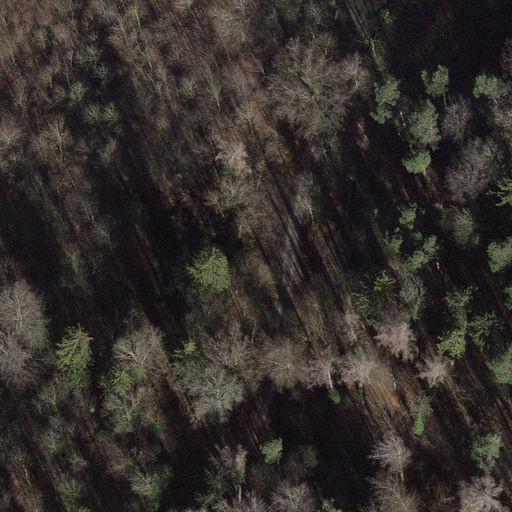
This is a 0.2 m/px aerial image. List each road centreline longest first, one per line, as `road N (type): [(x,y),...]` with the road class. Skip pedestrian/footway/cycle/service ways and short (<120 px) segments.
road 1 (track): [(375,0),(335,103),(267,387),(191,511)]
road 2 (track): [(289,285),(345,257),(380,118),(472,0)]
